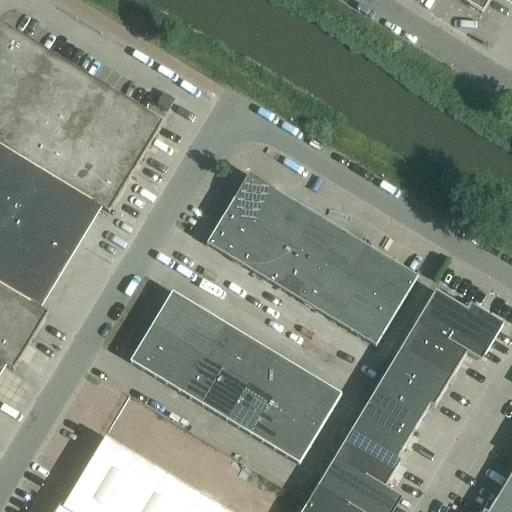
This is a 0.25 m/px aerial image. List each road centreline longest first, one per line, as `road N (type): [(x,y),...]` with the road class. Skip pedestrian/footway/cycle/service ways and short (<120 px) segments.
road 1 (unclassified): [(0,488),(224,117),(247,112),(511,271)]
road 2 (unclassified): [(375,0),(511,83)]
